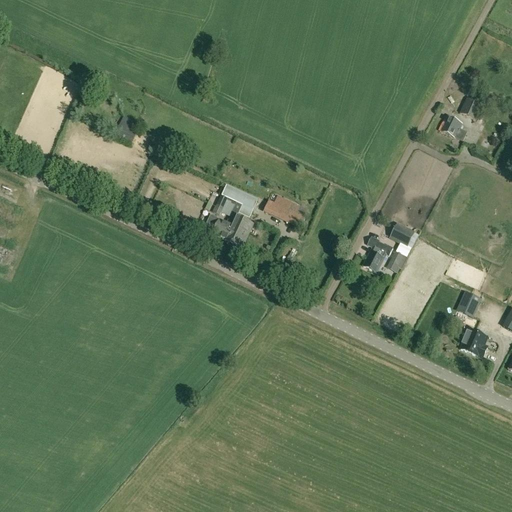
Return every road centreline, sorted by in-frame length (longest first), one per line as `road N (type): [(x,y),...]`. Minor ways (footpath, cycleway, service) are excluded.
road 1 (unclassified): [(319,317),(494,0)]
road 2 (tertiary): [(319,317),(0,166)]
road 3 (tertiary): [(511,406),(319,317)]
